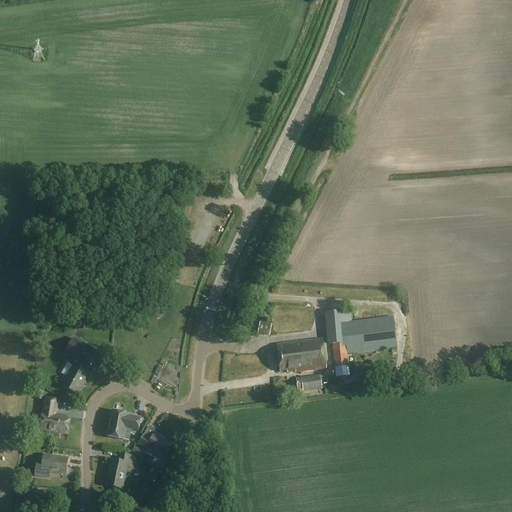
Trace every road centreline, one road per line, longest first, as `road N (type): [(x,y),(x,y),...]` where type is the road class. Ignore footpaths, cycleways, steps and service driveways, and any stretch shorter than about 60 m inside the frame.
road 1 (unclassified): [(196,411),(202,343),(221,279),(349,0)]
road 2 (track): [(229,347),(406,0)]
road 3 (residential): [(196,411),(170,409),(129,388),(102,395),(88,425),(81,511)]
